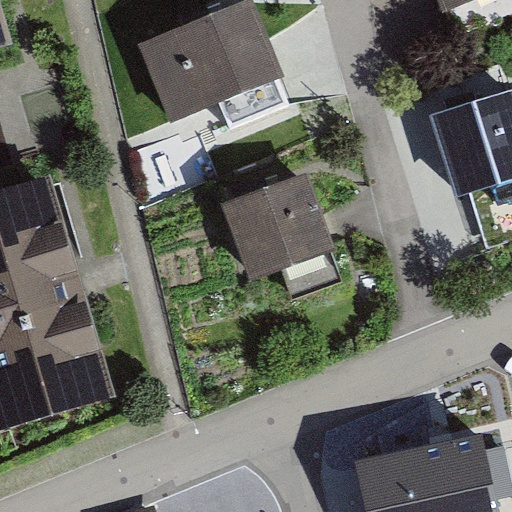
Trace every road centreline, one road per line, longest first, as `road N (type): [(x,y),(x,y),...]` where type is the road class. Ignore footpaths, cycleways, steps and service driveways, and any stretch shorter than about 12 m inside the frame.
road 1 (residential): [(77,0),(187,455)]
road 2 (residential): [(436,352),(346,0)]
road 3 (residential): [(285,415),(436,352)]
road 4 (residential): [(52,511),(187,455)]
